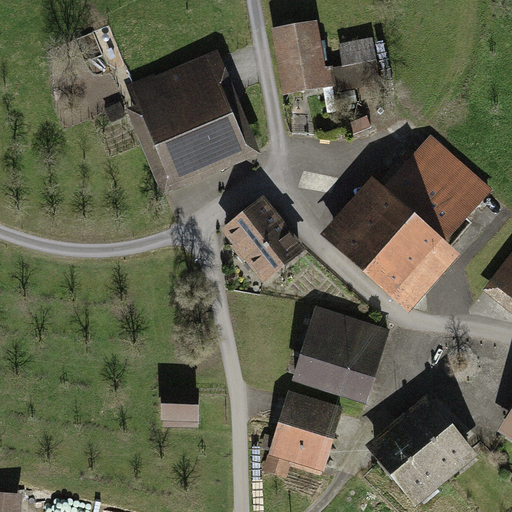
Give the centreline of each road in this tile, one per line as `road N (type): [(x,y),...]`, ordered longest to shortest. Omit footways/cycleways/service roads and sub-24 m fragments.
road 1 (track): [(239,511),(241,417),(204,223)]
road 2 (track): [(313,511),(381,415),(426,319)]
road 3 (track): [(0,232),(102,253),(204,223)]
road 4 (track): [(279,171),(305,223),(390,309)]
road 5 (track): [(255,0),(279,171)]
